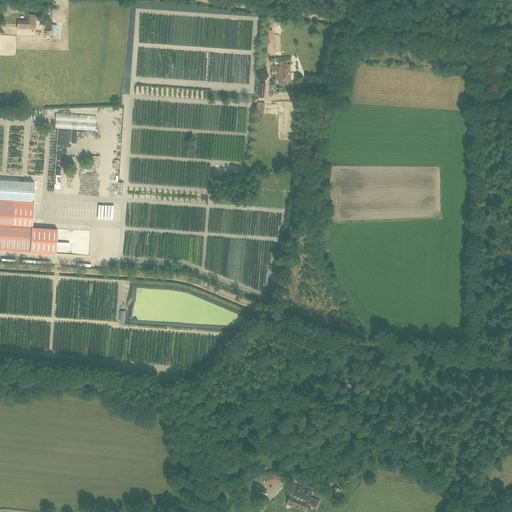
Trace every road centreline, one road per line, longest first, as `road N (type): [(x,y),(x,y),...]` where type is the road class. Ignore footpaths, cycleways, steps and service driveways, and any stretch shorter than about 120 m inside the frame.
road 1 (track): [(0,265),(170,275),(334,338),(511,360)]
road 2 (track): [(183,0),(416,27)]
road 3 (track): [(322,107),(270,312)]
